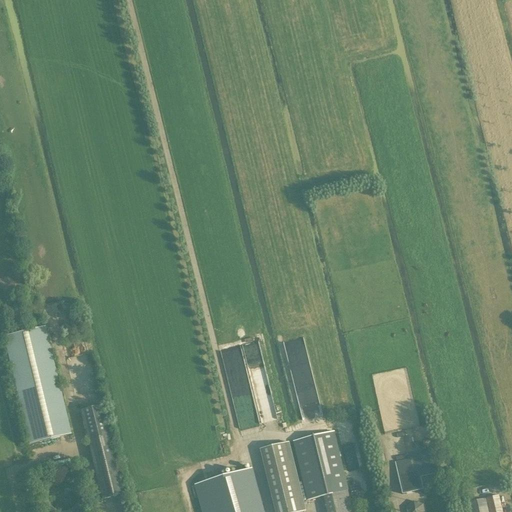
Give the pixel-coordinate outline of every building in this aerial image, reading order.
[(71,435),(46,329),(4,339),(30,444),(71,435)] [(123,495),(101,406),(81,411),(102,499),(123,495)] [(322,435),(293,442),(308,501),(316,499),(319,511),(352,511),(347,492),(332,433),(328,434),(322,435)] [(289,444),(260,451),(275,511),(303,511),(306,511),(289,444)] [(410,460),(395,463),(403,495),(423,490),(420,477),(438,473),(434,454),(410,459),(410,460)] [(262,511),(250,470),(197,485),(204,511),(262,511)] [(502,511),(499,496),(467,503),(468,511),(502,511)]
